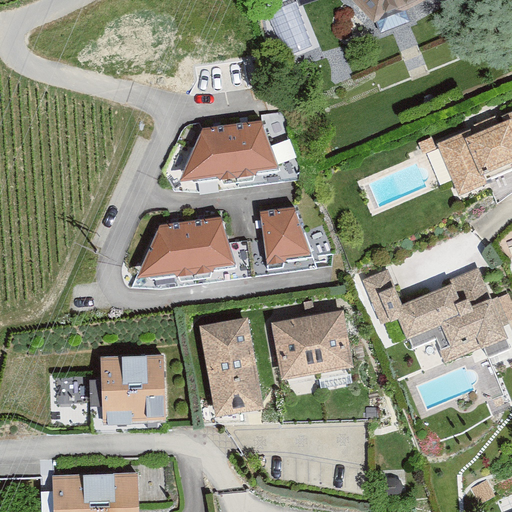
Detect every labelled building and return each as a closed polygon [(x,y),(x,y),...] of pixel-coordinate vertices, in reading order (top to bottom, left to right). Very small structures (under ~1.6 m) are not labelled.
[(358,0),(379,21),(411,0),(358,0)] [(511,115),(443,144),(464,194),(493,181),(491,177),(511,168),(511,115)] [(266,121),(209,129),(187,177),(281,166),(266,121)] [(299,210),(266,215),(272,258),(313,253),(299,210)] [(165,226),(146,272),(238,261),(225,219),(165,226)] [(391,271),(366,282),(385,323),(403,315),(426,368),(511,331),(484,270),(406,304),(391,271)] [(347,310),(277,323),(287,376),(357,363),(347,310)] [(251,317),(206,326),(223,412),(268,403),(251,317)] [(167,354),(105,356),(108,418),(170,416),(167,354)] [(142,511),(141,472),(57,476),(58,511),(142,511)] [(42,511),(55,511),(55,487),(42,488),(42,511)]
